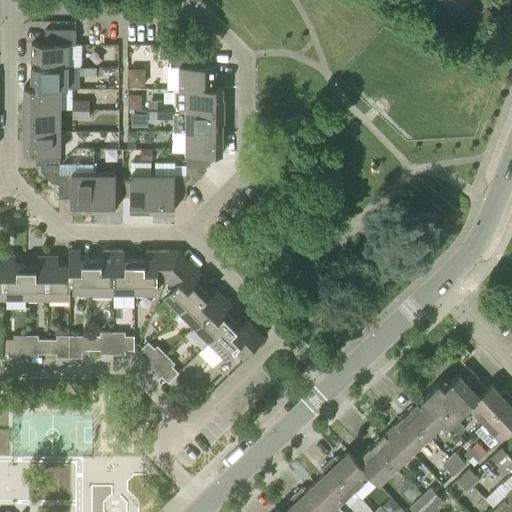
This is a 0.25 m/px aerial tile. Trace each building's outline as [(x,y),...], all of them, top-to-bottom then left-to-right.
[(499,6),(492,0),(485,0),(483,3),(480,1),(464,19),(478,30),(499,6)] [(31,42),(31,65),(67,65),(68,43),(76,43),(76,29),(45,29),(45,42),(31,42)] [(179,65),(179,86),(215,86),(215,65),(202,65),(202,51),(171,51),(171,45),(159,45),(159,59),(171,59),(171,65),(179,65)] [(31,65),(31,85),(31,86),(60,85),(67,85),(67,65),(31,65)] [(80,74),(97,74),(97,65),(80,65),(80,74)] [(24,108),(60,108),(60,85),(31,86),(31,85),(24,85),(24,108)] [(157,108),(174,109),(222,109),(222,86),(215,86),(179,86),(174,86),(174,100),(157,100),(157,108)] [(72,108),(89,108),(89,100),(72,99),(72,108)] [(157,108),(157,100),(157,99),(148,99),(148,109),(157,108)] [(24,130),(60,130),(60,108),(24,108),(24,130)] [(89,108),(72,108),(72,117),(89,117),(89,108)] [(222,109),(174,109),(157,108),(148,109),(148,117),(157,117),(174,117),(174,130),(186,130),(222,131),(222,109)] [(59,164),(60,130),(24,130),(24,152),(36,152),(35,164),(41,164),(41,170),(47,176),(55,168),(60,168),(59,164)] [(138,130),(128,130),(128,141),(133,141),(138,136),(138,130)] [(222,153),(222,131),(186,130),(186,164),(186,169),(191,169),(199,177),(205,171),(205,164),(210,165),(210,153),(222,153)] [(152,158),(152,148),(141,148),(141,158),(152,158)] [(59,173),(60,168),(55,168),(47,176),(53,182),(59,182),(59,197),(71,197),(70,209),(93,209),(93,173),(59,173)] [(193,183),(199,177),(191,169),(186,169),(186,174),(152,173),(152,209),(174,209),(175,197),(186,198),(186,183),(193,183)] [(93,173),(93,209),(115,209),(115,195),(123,195),(123,179),(116,179),(116,173),(93,173)] [(152,209),(152,173),(130,173),(130,179),(123,179),(123,195),(130,195),(130,209),(152,209)] [(69,249),(69,264),(69,290),(70,290),(92,290),(92,258),(80,258),(80,249),(69,249)] [(92,258),(92,290),(113,290),(113,249),(103,249),(103,259),(92,258)] [(135,290),(135,259),(123,259),(124,249),(113,249),(113,290),(135,290)] [(146,259),(135,259),(135,290),(157,291),(157,279),(166,279),(178,250),(146,249),(146,259)] [(178,250),(166,279),(172,285),(164,293),(180,309),(202,287),(194,279),(201,272),(178,250)] [(5,254),(5,295),(26,295),(26,264),(15,264),(15,254),(5,254)] [(26,264),(26,295),(48,296),(48,255),(38,254),(38,264),(26,264)] [(48,255),(48,296),(70,296),(70,290),(69,290),(69,264),(58,264),(58,255),(48,255)] [(195,325),(224,296),(217,289),(210,295),(202,287),(180,309),(195,325)] [(231,303),(224,296),(195,325),(210,340),(232,318),(224,310),(231,303)] [(232,318),(210,340),(226,356),(234,348),(243,357),(264,337),(247,319),(240,326),(232,318)] [(91,349),(91,334),(82,334),(82,348),(91,349)] [(91,334),(91,349),(100,349),(100,335),(91,334)] [(125,334),(125,349),(134,349),(134,335),(125,334)] [(4,337),(4,352),(13,352),(13,338),(4,337)] [(47,352),(47,338),(38,338),(38,352),(47,352)] [(47,338),(47,352),(56,352),(56,338),(47,338)] [(148,340),(138,350),(144,357),(155,347),(148,340)] [(64,361),(70,365),(74,359),(68,355),(64,361)] [(172,365),(162,375),(168,381),(179,371),(172,365)] [(445,419),(449,424),(455,418),(468,405),(483,391),(482,390),(476,384),(481,380),(467,365),(444,386),(439,381),(422,396),(444,420),(445,419)] [(484,422),(511,395),(505,388),(501,392),(491,382),(482,390),(483,391),(468,405),(484,422)] [(511,395),(484,422),(500,439),(511,427),(511,395)] [(422,396),(406,411),(429,435),(444,420),(422,396)] [(0,462),(103,463),(103,402),(0,402),(0,425),(4,425),(4,439),(0,439),(0,462)] [(429,435),(406,411),(390,427),(412,451),(429,435)] [(455,418),(449,424),(459,434),(465,428),(455,418)] [(395,466),(412,451),(390,427),(373,443),(395,466)] [(378,482),(395,466),(373,443),(357,458),(370,474),(378,482)] [(475,463),(482,456),(471,446),(464,453),(475,463)] [(497,463),(509,453),(502,446),(491,456),(497,463)] [(328,461),(354,489),(370,474),(357,458),(349,449),(339,459),(334,455),(328,461)] [(450,457),(459,467),(465,462),(456,451),(450,457)] [(459,467),(450,457),(443,463),(453,473),(459,467)] [(337,505),(354,489),(328,461),(321,468),(325,472),(315,481),(337,505)] [(468,467),(463,472),(474,484),(479,479),(468,467)] [(468,489),(474,484),(463,472),(457,478),(468,489)] [(329,511),(337,505),(315,481),(305,490),(301,486),(294,492),(312,511),(329,511)] [(431,486),(423,494),(429,501),(437,493),(431,486)] [(511,511),(511,491),(510,490),(494,506),(500,511),(511,511)] [(312,511),(294,492),(287,499),(291,503),(282,511),(312,511)] [(437,493),(429,501),(435,507),(443,499),(437,493)] [(417,511),(429,501),(423,494),(411,506),(416,511),(417,511)] [(430,511),(435,507),(429,501),(417,511),(430,511)]
